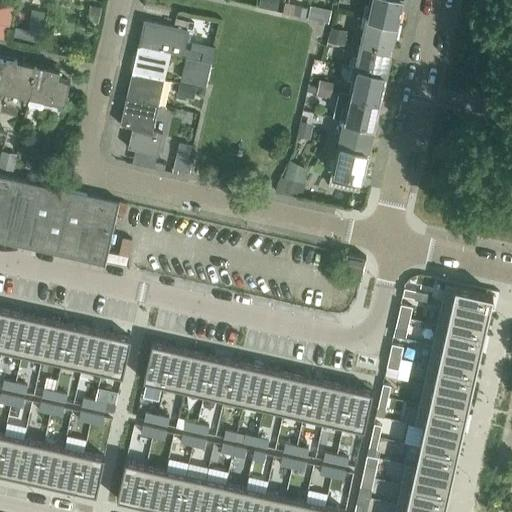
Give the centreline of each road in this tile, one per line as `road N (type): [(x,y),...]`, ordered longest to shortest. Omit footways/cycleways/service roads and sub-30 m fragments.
road 1 (residential): [(0,262),(371,345),(387,281),(385,240)]
road 2 (residential): [(385,240),(95,173),(86,146),(119,0)]
road 3 (residential): [(385,240),(436,0)]
road 4 (residential): [(511,269),(385,240)]
